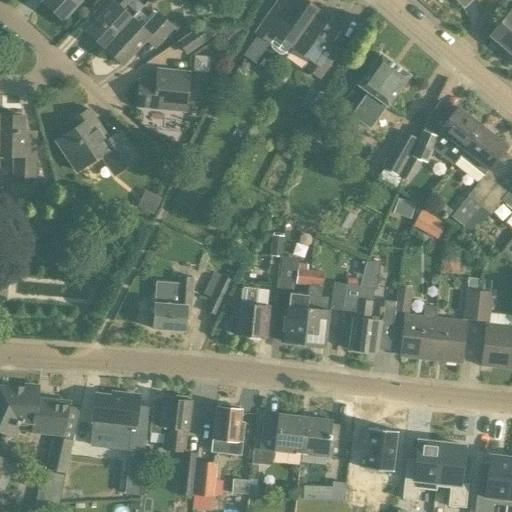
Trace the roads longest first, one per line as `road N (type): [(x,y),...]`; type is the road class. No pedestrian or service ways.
road 1 (unclassified): [(511,399),(0,354)]
road 2 (residential): [(511,99),(396,0)]
